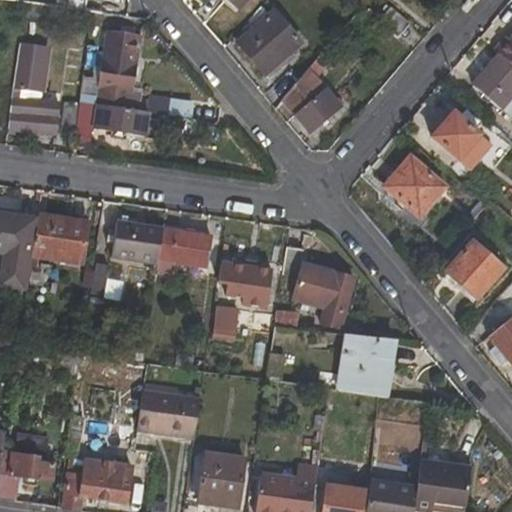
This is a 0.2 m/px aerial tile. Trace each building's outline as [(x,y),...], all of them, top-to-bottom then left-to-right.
[(227,0),(240,11),(248,0),(227,0)] [(24,18),(40,20),(41,6),(25,4),(24,18)] [(390,9),(378,23),(398,40),(409,25),(390,9)] [(249,33),(244,28),(233,42),(264,78),(291,54),(302,44),(274,11),(249,33)] [(142,35),(105,30),(95,105),(131,110),(142,35)] [(511,39),(509,43),(505,40),(495,52),(498,55),(511,66),(511,39)] [(50,49),(19,45),(7,130),(53,137),(58,102),(44,100),(50,49)] [(331,62),(323,53),(282,101),(310,134),(341,107),(317,78),(331,62)] [(267,82),(294,58),(291,54),(264,78),(267,82)] [(501,109),(511,96),(511,66),(498,55),(472,85),(501,109)] [(150,128),(174,131),(177,113),(188,115),(190,99),(155,94),(150,128)] [(143,137),(147,112),(131,110),(95,105),(78,102),(77,105),(73,134),(73,140),(89,142),(91,129),(143,137)] [(63,103),(60,131),(73,134),(77,105),(63,103)] [(457,161),(480,135),(453,112),(431,139),(457,161)] [(420,219),(446,187),(410,157),(383,188),(420,219)] [(480,201),(468,216),(472,221),(485,205),(480,201)] [(82,265),(89,222),(38,215),(31,257),(82,265)] [(0,284),(24,287),(34,221),(0,216),(0,253),(4,254),(0,283),(0,284)] [(112,244),(111,258),(156,264),(161,230),(162,229),(126,225),(126,218),(120,217),(120,224),(116,223),(113,237),(112,244)] [(161,230),(156,264),(155,274),(172,276),(173,265),(206,270),(211,238),(161,230)] [(108,244),(97,242),(93,265),(96,265),(106,266),(108,244)] [(477,299),(504,268),(473,242),(446,273),(477,299)] [(302,251),(285,247),(281,275),(298,277),(302,251)] [(271,269),(219,263),(216,284),(227,285),(226,294),(242,296),(241,303),(265,307),(271,269)] [(108,267),(106,266),(96,265),(91,300),(103,301),(108,267)] [(353,280),(303,265),(299,279),(293,299),(324,308),(320,324),(340,330),(349,297),(353,280)] [(298,311),(276,307),(273,324),(296,326),(298,311)] [(234,334),(237,313),(216,310),(213,331),(234,334)] [(511,369),(511,315),(486,337),(493,346),(489,350),(501,366),(506,361),(511,369)] [(395,341),(343,333),(335,389),(379,396),(388,396),(398,366),(392,362),(395,341)] [(0,370),(14,373),(18,344),(0,341),(0,370)] [(59,377),(76,380),(80,353),(62,351),(59,377)] [(284,355),(269,353),(266,380),(281,382),(284,355)] [(176,357),(175,367),(193,369),(194,360),(176,357)] [(136,432),(194,441),(200,400),(142,391),(136,432)] [(84,418),(70,416),(65,457),(79,459),(84,418)] [(45,463),(48,439),(16,434),(13,455),(12,455),(10,477),(52,484),(54,465),(45,463)] [(237,510),(244,460),(203,454),(197,504),(237,510)] [(65,457),(58,508),(77,511),(78,498),(126,505),(130,467),(79,459),(65,457)] [(464,511),(470,469),(420,462),(416,488),(412,511),(431,511),(432,510),(445,511),(464,511)] [(301,466),(299,480),(253,473),(248,505),(256,506),(255,511),(310,511),(313,491),(314,485),(316,468),(301,466)] [(412,511),(416,488),(370,481),(364,511),(412,511)] [(325,493),(313,491),(310,511),(359,511),(362,491),(326,486),(325,493)]
